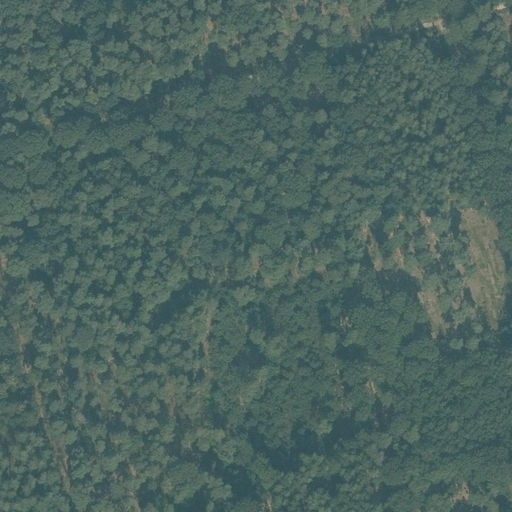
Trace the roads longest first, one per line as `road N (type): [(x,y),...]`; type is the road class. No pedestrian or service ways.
road 1 (track): [(0,153),(511,1)]
road 2 (track): [(435,0),(511,204)]
road 3 (track): [(0,320),(65,511)]
